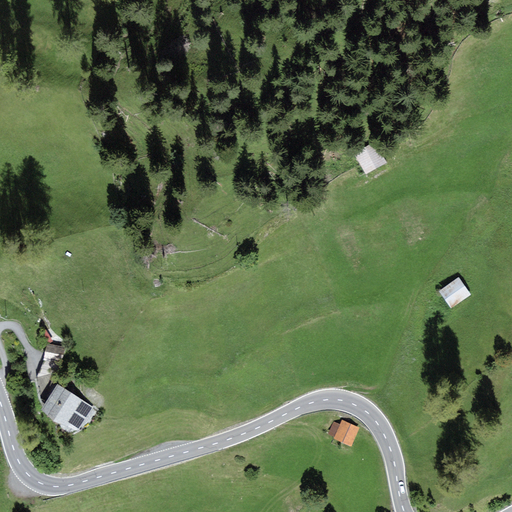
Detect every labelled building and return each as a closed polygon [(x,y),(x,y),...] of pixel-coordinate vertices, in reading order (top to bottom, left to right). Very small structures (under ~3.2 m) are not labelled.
[(375,142),(354,153),(365,174),(386,162),(375,142)] [(459,277),(439,291),(451,308),(471,295),(459,277)] [(46,345),(44,365),(60,367),(62,347),(46,345)] [(78,431),(92,407),(57,384),(41,410),(78,431)] [(359,429),(343,421),(335,437),(351,445),(359,429)]
